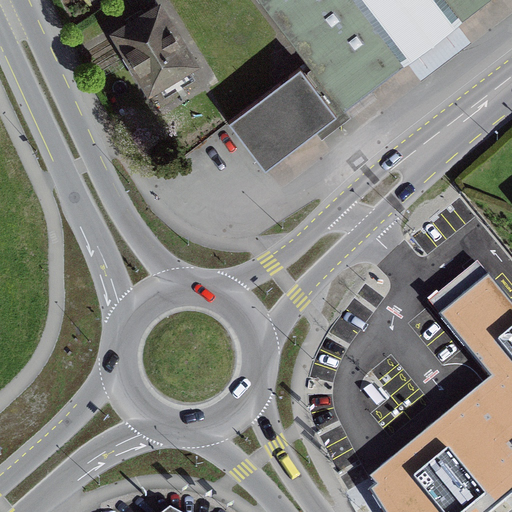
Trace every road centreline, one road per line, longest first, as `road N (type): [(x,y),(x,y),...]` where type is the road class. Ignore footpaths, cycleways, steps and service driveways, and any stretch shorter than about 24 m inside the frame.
road 1 (primary): [(511,82),(246,318)]
road 2 (secondary): [(1,0),(157,301)]
road 3 (primary): [(0,508),(135,403)]
